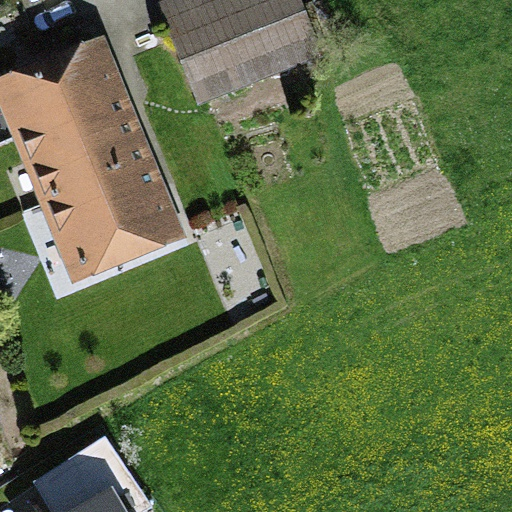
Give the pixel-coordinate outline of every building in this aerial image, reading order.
[(294,0),(200,0),(161,14),(199,116),(320,72),(294,0)] [(0,108),(26,168),(133,122),(102,51),(0,94),(0,108)] [(42,205),(149,159),(133,122),(26,168),(42,205)] [(149,159),(42,205),(81,296),(188,250),(149,159)] [(0,466),(0,490),(11,484),(0,466)]
